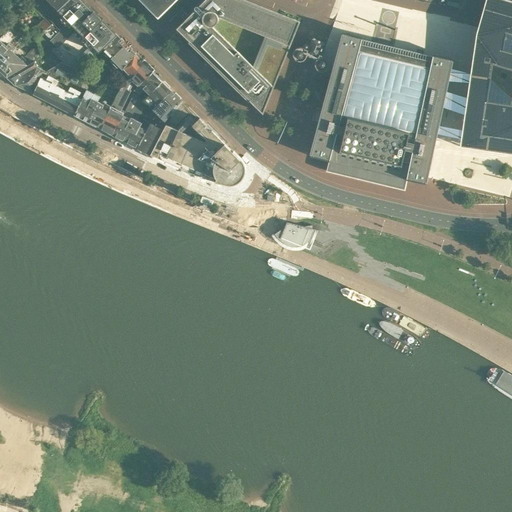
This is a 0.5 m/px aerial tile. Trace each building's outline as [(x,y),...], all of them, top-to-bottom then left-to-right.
[(25,0),(44,19),(51,25),(43,33),(35,40),(37,46),(41,55),(55,46),(56,46),(71,54),(88,64),(99,53),(102,50),(117,36),(81,0),(25,0)] [(140,0),(158,18),(176,0),(140,0)] [(205,0),(189,17),(181,9),(177,14),(185,21),(177,29),(263,114),(300,22),(245,0),(205,0)] [(511,1),(507,0),(485,0),(478,27),(476,34),(459,147),(511,154),(511,1)] [(35,40),(43,33),(51,25),(44,19),(32,32),(35,40)] [(7,31),(0,38),(0,66),(18,46),(29,33),(23,27),(17,33),(11,27),(7,31)] [(333,70),(332,71),(320,119),(310,156),(328,161),(327,164),(325,171),(404,190),(407,180),(425,184),(452,59),(432,55),(432,56),(412,51),(362,39),(362,38),(351,35),(343,33),(333,67),(333,70)] [(102,50),(111,59),(126,45),(117,36),(102,50)] [(323,42),(314,38),(313,38),(313,39),(312,39),(309,45),(305,44),(304,44),(302,48),(301,48),(300,48),(298,48),(297,48),(295,50),(294,51),(293,52),(293,53),(293,54),(293,56),(293,57),(294,58),(294,59),(295,60),(296,61),(298,61),(300,61),(301,61),(302,61),(304,60),(305,59),(306,58),(306,56),(316,60),(315,62),(315,63),(314,64),(314,65),(315,67),(316,69),(317,70),(318,70),(319,71),(320,72),(322,72),(323,72),(325,71),(326,71),(327,70),(328,69),(329,67),(329,66),(330,65),(330,64),(329,61),(328,59),(327,58),(325,58),(324,57),(324,56),(322,54),(324,44),(323,44),(324,43),(323,42)] [(123,69),(135,54),(126,45),(111,59),(123,70),(123,69)] [(0,66),(0,71),(7,78),(35,61),(37,60),(42,58),(37,46),(36,47),(34,47),(32,48),(31,49),(30,51),(23,57),(22,57),(25,53),(18,46),(0,66)] [(33,93),(74,115),(86,93),(85,93),(78,89),(91,64),(88,64),(71,54),(65,60),(46,72),(45,71),(33,93)] [(125,75),(128,78),(145,63),(136,54),(135,55),(135,54),(123,69),(127,73),(125,75)] [(35,61),(7,78),(15,85),(21,76),(37,67),(38,66),(35,61)] [(139,85),(153,72),(145,63),(128,78),(123,83),(130,89),(134,80),(139,85)] [(33,93),(45,71),(37,67),(21,76),(15,85),(16,85),(17,86),(33,93)] [(153,72),(139,85),(134,91),(138,96),(144,90),(149,95),(163,81),(153,72)] [(171,90),(163,82),(163,81),(149,95),(143,100),(153,109),(171,90)] [(131,90),(130,89),(123,83),(111,106),(100,129),(113,135),(123,115),(119,113),(131,90)] [(74,115),(87,122),(98,101),(100,97),(87,89),(85,93),(86,93),(74,115)] [(163,110),(170,116),(181,102),(182,101),(171,90),(153,109),(152,110),(158,115),(163,110)] [(113,135),(125,142),(137,120),(145,105),(134,93),(125,110),(132,114),(131,117),(130,118),(123,115),(113,135)] [(100,128),(100,129),(111,106),(104,103),(103,104),(98,101),(87,122),(100,129),(100,128)] [(234,153),(225,144),(212,130),(210,132),(205,127),(207,125),(200,118),(198,120),(183,105),(184,103),(183,104),(181,102),(170,116),(159,137),(150,154),(194,174),(195,173),(200,176),(199,178),(226,185),(227,185),(229,185),(230,185),(231,185),(233,185),(234,185),(235,184),(237,184),(238,183),(239,182),(240,182),(241,181),(242,180),(243,179),(243,177),(244,176),(245,175),(245,174),(245,172),(246,171),(246,170),(246,168),(245,167),(245,166),(245,164),(244,163),(244,162),(243,161),(242,160),(241,159),(235,152),(234,153)] [(125,142),(138,148),(147,130),(151,123),(155,115),(148,109),(144,119),(143,119),(141,123),(137,120),(125,142)] [(138,148),(150,154),(159,137),(156,135),(160,127),(151,123),(147,130),(138,148)] [(0,160),(11,167),(19,162),(22,156),(21,148),(0,136),(0,160)] [(318,234),(312,232),(311,229),(304,229),(304,230),(286,225),(282,236),(280,233),(274,237),(276,241),(279,244),(283,247),(287,249),(291,250),(296,250),(300,250),(304,248),(308,245),(310,241),(311,239),(311,237),(312,233),(318,235),(318,234)] [(45,488),(50,468),(8,459),(3,480),(45,488)]
